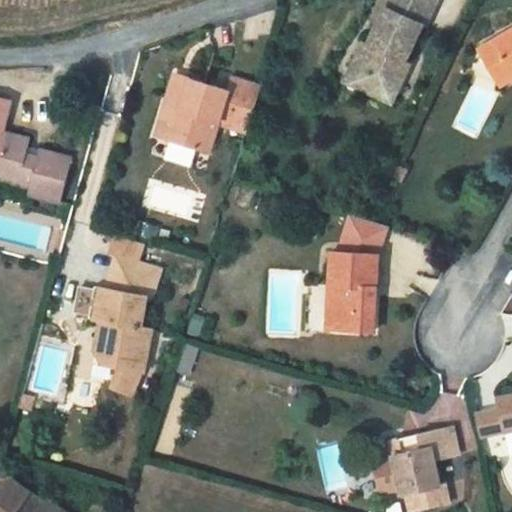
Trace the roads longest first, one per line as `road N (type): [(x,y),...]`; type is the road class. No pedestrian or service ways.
road 1 (residential): [(232,0),(66,50),(0,50)]
road 2 (residential): [(511,214),(465,296),(461,338)]
